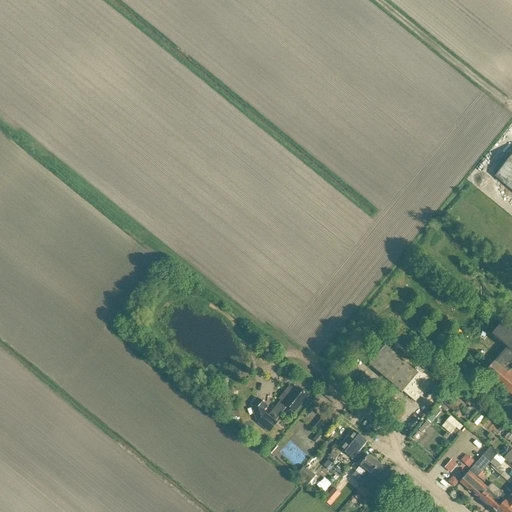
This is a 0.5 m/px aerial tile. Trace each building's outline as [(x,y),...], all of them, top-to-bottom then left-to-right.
[(511,191),(511,156),(495,178),(511,191)] [(511,396),(511,372),(510,373),(507,370),(511,363),(511,332),(502,324),(492,336),(508,349),(495,364),(494,363),(485,374),(511,396)] [(436,379),(394,343),(389,350),(385,346),(369,366),(402,394),(403,393),(415,403),(436,379)] [(275,423),(275,422),(287,407),(295,413),(308,397),(298,389),(285,404),(281,401),(268,417),(263,413),(267,407),(258,400),(252,407),(257,423),(270,433),(277,424),(275,423)] [(446,404),(454,412),(461,405),(453,397),(446,404)] [(430,424),(441,412),(438,410),(428,422),(430,424)] [(443,426),(454,435),(463,424),(453,415),(443,426)] [(324,436),(332,426),(323,418),(314,428),(324,436)] [(421,433),(428,426),(426,424),(419,431),(421,433)] [(352,459),(366,443),(352,432),(339,448),(352,459)] [(270,454),(274,457),(280,450),(277,447),(270,454)] [(480,475),(497,455),(490,449),(473,468),(473,469),(460,483),(492,511),(493,510),(494,510),(505,498),(502,495),(503,494),(491,483),(487,489),(476,479),(480,475)] [(469,468),(474,463),(466,456),(461,461),(469,468)] [(366,471),(358,482),(362,486),(379,465),(368,457),(360,467),(366,471)] [(445,469),(451,474),(458,465),(452,460),(445,469)] [(327,463),(324,468),(339,479),(343,475),(327,463)] [(379,465),(362,486),(367,489),(375,479),(381,483),(389,473),(379,465)] [(307,486),(315,477),(303,467),(296,476),(307,486)] [(511,511),(511,503),(507,499),(505,498),(494,510),(493,510),(492,511),(511,511)]
